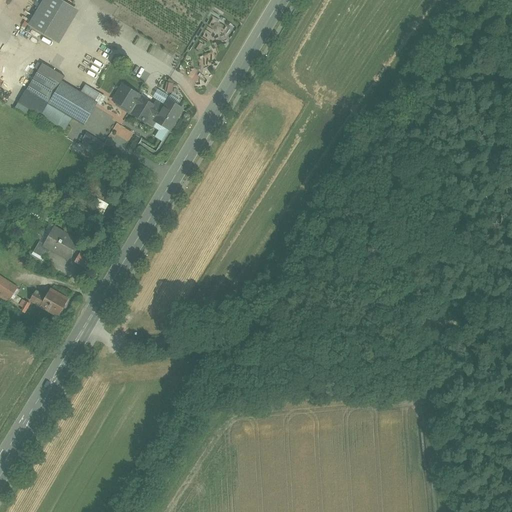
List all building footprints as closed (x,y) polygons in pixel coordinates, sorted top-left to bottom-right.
[(61,0),(45,0),(31,25),(54,39),(73,7),(61,0)] [(62,82),(40,69),(27,90),(50,103),(62,82)] [(81,94),(62,82),(50,103),(84,123),(97,103),(93,101),(81,94)] [(163,110),(140,96),(141,95),(124,84),(118,93),(119,96),(116,101),(116,102),(117,105),(121,108),(125,107),(130,110),(130,112),(136,115),(137,114),(144,119),(145,120),(144,121),(154,127),(157,122),(171,130),(183,108),(169,100),(163,110)] [(98,92),(86,85),(81,94),(93,101),(98,92)] [(113,131),(128,140),(133,133),(117,123),(113,131)] [(105,146),(87,135),(84,140),(102,151),(105,146)] [(79,242),(55,227),(45,244),(45,245),(51,249),(69,259),(79,242)] [(45,244),(40,241),(34,252),(45,259),(51,249),(45,245),(45,244)] [(0,260),(1,258),(0,257),(0,300),(3,302),(12,288),(0,280),(0,260)] [(68,300),(51,291),(47,298),(36,291),(31,302),(58,317),(68,300)]
